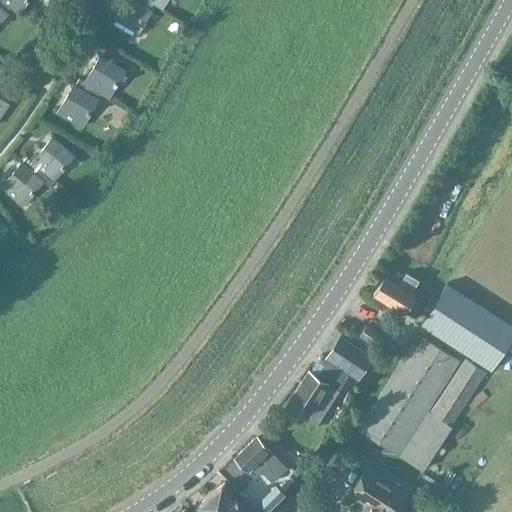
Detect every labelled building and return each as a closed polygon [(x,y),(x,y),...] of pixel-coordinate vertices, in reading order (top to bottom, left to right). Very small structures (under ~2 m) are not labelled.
[(0,0),(0,5),(3,1),(10,7),(18,14),(29,0),(0,0)] [(149,10),(153,3),(148,0),(144,0),(142,5),(134,1),(132,0),(122,0),(110,22),(136,38),(151,11),(149,10)] [(144,0),(148,0),(153,3),(162,8),(167,0),(134,0),(134,1),(142,5),(144,0)] [(5,13),(10,7),(3,1),(0,5),(0,23),(7,14),(5,13)] [(85,83),(81,90),(88,95),(92,88),(100,92),(109,98),(125,71),(99,56),(83,82),(85,83)] [(96,99),(100,92),(92,88),(88,95),(81,90),(72,85),(56,112),(82,127),(98,100),(96,99)] [(25,156),(20,162),(27,169),(34,174),(39,168),(54,180),(74,157),(51,137),(31,161),(25,156)] [(20,162),(0,186),(23,206),(43,182),(49,187),(54,180),(39,168),(34,174),(27,169),(20,162)] [(411,292),(418,280),(406,273),(399,284),(384,275),(373,294),(404,313),(415,295),(411,292)] [(511,330),(511,329),(452,290),(445,285),(419,325),(487,369),(500,349),(511,330)] [(375,347),(382,337),(365,325),(359,335),(375,347)] [(339,337),(325,358),(338,367),(358,379),(372,357),(339,337)] [(416,347),(412,344),(357,428),(422,470),(450,426),(456,416),(485,371),(464,358),(461,363),(422,337),(416,347)] [(308,371),(286,407),(316,425),(348,375),(319,358),(310,372),(308,371)] [(268,463),(275,456),(258,439),(255,438),(234,458),(254,478),(260,471),(264,474),(272,467),(268,463)] [(395,511),(406,494),(364,467),(349,491),(367,503),(361,511),(395,511)] [(248,511),(249,511),(224,482),(195,508),(198,511),(248,511)]
